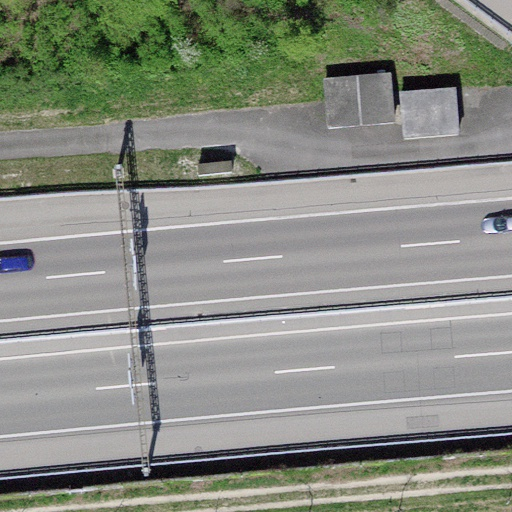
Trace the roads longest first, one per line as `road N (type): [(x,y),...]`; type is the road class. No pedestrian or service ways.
road 1 (motorway): [(0,397),(511,351)]
road 2 (motorway): [(511,236),(0,281)]
road 3 (track): [(105,511),(511,477)]
